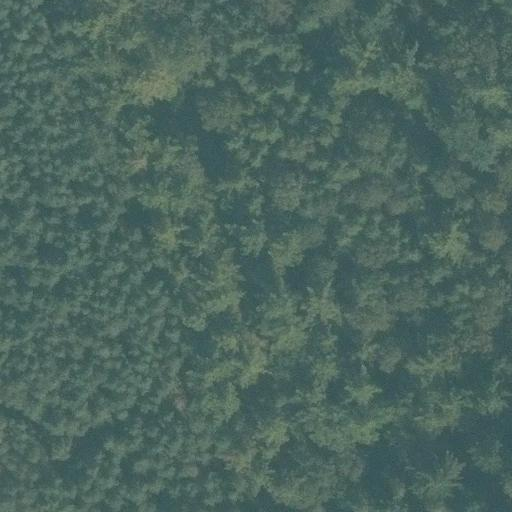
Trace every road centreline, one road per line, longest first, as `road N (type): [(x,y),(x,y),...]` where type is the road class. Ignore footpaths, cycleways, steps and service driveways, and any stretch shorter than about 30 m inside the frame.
road 1 (track): [(244,511),(72,0)]
road 2 (track): [(511,380),(267,511)]
